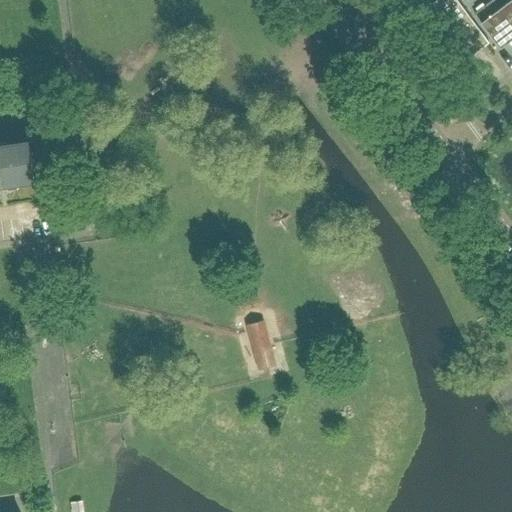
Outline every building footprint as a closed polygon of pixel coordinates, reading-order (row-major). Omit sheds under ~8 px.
[(489,43),(457,0),(437,0),(434,3),(433,2),(432,3),(474,58),(475,58),(473,55),(489,43)] [(511,0),(502,8),(511,21),(511,0)] [(501,49),(511,40),(511,21),(502,8),(482,23),(501,49)] [(496,64),(487,72),(499,86),(508,78),(496,64)] [(0,146),(0,187),(35,183),(29,142),(0,146)] [(258,333),(251,335),(258,364),(266,362),(265,358),(273,356),(266,327),(257,329),(258,333)]
